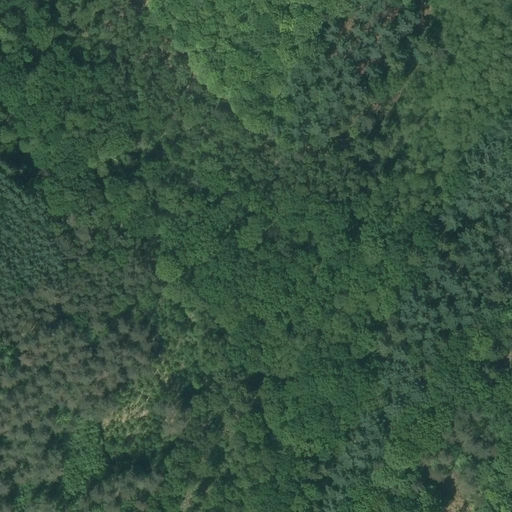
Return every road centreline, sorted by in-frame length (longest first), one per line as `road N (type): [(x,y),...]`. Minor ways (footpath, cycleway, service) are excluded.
road 1 (track): [(353,511),(463,356)]
road 2 (unknown): [(463,356),(458,383),(422,444),(370,511)]
